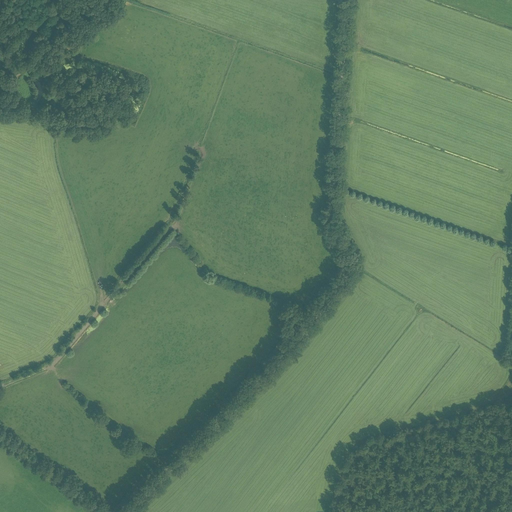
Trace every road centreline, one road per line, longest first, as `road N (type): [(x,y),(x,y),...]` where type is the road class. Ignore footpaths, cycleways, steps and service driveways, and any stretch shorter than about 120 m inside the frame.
road 1 (unclassified): [(122,511),(249,386),(343,270),(329,212),(347,0)]
road 2 (track): [(110,0),(0,88)]
road 3 (tertiary): [(105,511),(0,434)]
